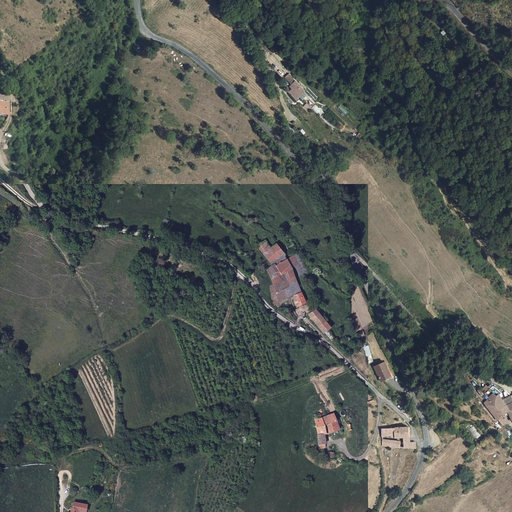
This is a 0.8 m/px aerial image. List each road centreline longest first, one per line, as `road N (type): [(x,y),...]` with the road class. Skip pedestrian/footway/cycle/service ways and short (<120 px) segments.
road 1 (unclassified): [(0,159),(56,213),(232,267),(272,311),(322,341),(403,412),(425,456)]
road 2 (tertiary): [(137,0),(144,29),(205,67),(266,125),(352,253)]
road 3 (track): [(238,274),(218,341),(170,317),(44,390)]
road 4 (track): [(511,198),(480,164),(443,89),(399,42),(397,0)]
road 5 (tertiary): [(352,253),(427,429),(425,456)]
road 6 (unclassified): [(471,382),(352,253)]
road 7 (unknown): [(284,149),(278,83),(233,0)]
